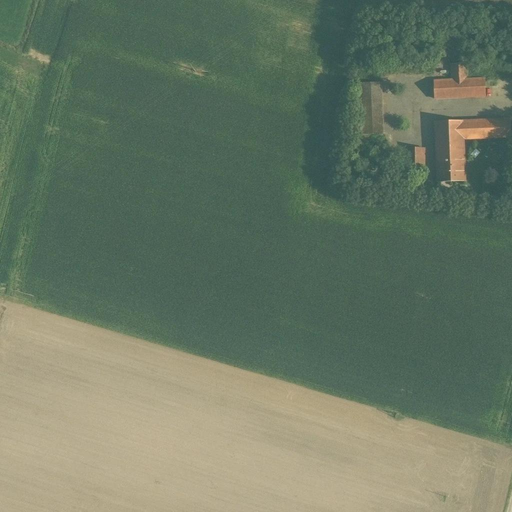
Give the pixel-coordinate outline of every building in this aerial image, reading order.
[(466,64),(450,65),(451,80),(433,81),(434,99),(485,97),(484,79),(467,80),(466,64)] [(380,83),(360,84),(362,135),(383,134),(380,83)] [(510,120),(435,123),(435,140),(463,139),(510,137),(510,120)] [(463,139),(435,140),(437,183),(464,182),(463,139)] [(424,149),(406,149),(406,168),(423,168),(424,149)]
